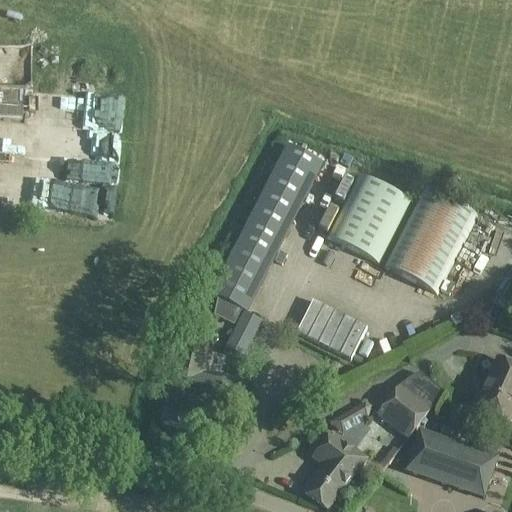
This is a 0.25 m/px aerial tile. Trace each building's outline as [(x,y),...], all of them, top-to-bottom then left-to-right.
[(0,125),(0,144),(54,149),(54,154),(115,159),(117,135),(0,125)] [(323,168),(286,149),(210,296),(218,300),(242,313),(247,315),(323,168)] [(114,218),(120,168),(29,157),(23,207),(114,218)] [(411,205),(356,178),(324,241),(379,268),(411,205)] [(477,219),(424,191),(383,270),(436,297),(477,219)] [(218,300),(215,318),(234,328),(242,313),(218,300)] [(255,338),(262,324),(244,315),(237,328),(255,338)] [(422,322),(425,329),(447,322),(445,315),(422,322)] [(305,344),(328,354),(338,331),(316,321),(305,344)] [(205,366),(177,360),(163,426),(191,432),(197,406),(240,415),(246,386),(202,377),(205,366)] [(511,370),(497,363),(475,410),(508,425),(511,416),(511,370)] [(418,376),(400,387),(399,389),(398,390),(376,419),(407,442),(431,411),(443,395),(418,376)] [(497,461),(419,434),(405,474),(483,501),(497,461)] [(322,468),(302,494),(326,511),(328,511),(366,462),(332,437),(313,462),(322,468)]
